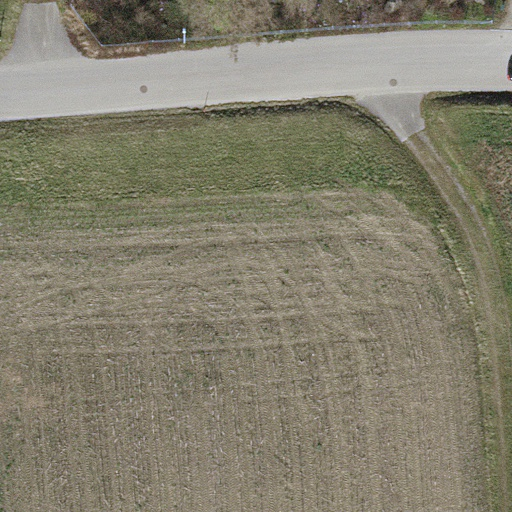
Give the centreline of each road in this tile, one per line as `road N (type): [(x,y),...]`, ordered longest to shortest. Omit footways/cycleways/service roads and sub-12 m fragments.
road 1 (residential): [(0,96),(397,62),(511,68)]
road 2 (track): [(511,398),(503,283),(480,221),(397,62)]
